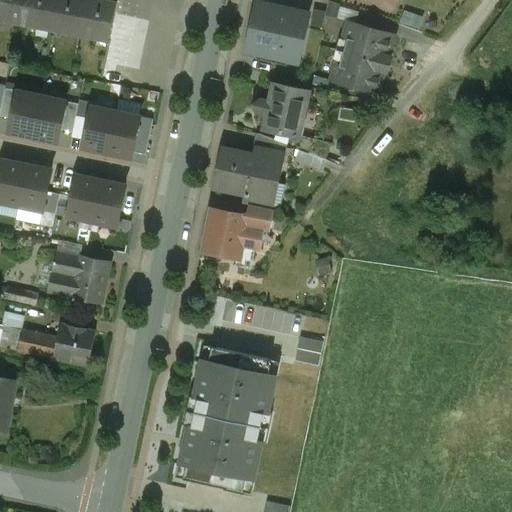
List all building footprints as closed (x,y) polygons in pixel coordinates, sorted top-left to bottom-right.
[(117,3),(102,0),(0,0),(0,19),(108,40),(110,40),(112,30),(117,3)] [(310,15),(258,3),(248,50),(299,62),(310,15)] [(371,29),(348,23),(332,80),(355,86),(379,93),(384,72),(387,73),(390,64),(392,57),(389,56),(395,36),(371,29)] [(265,130),(277,132),(299,137),(300,134),(310,90),(275,82),(271,100),(268,115),(265,130)] [(1,116),(13,119),(18,92),(6,89),(1,116)] [(34,138),(43,97),(18,92),(13,119),(10,133),(34,138)] [(67,102),(43,97),(34,138),(59,143),(62,129),(67,102)] [(268,115),(271,100),(262,98),(252,104),(258,113),(268,115)] [(67,102),(62,129),(72,132),(78,104),(67,102)] [(108,153),(117,112),(93,107),(84,148),(108,153)] [(141,117),(117,112),(108,153),(132,158),(134,152),(141,117)] [(141,117),(134,152),(147,154),(154,120),(141,117)] [(277,132),(275,138),(288,143),(287,146),(302,152),(327,162),(333,143),(300,134),(299,137),(277,132)] [(246,193),(244,203),(255,205),(274,209),(287,146),(288,143),(275,138),(259,133),(254,155),(224,149),(216,186),(246,193)] [(0,202),(20,206),(28,165),(4,160),(3,165),(0,179),(0,202)] [(53,170),(28,165),(20,206),(44,212),(48,192),(53,170)] [(94,222),(102,181),(78,176),(69,217),(94,222)] [(127,186),(102,181),(94,222),(118,227),(127,186)] [(48,192),(44,212),(56,214),(60,195),(48,192)] [(234,201),(232,212),(250,215),(253,216),(255,205),(244,203),(234,201)] [(243,246),(256,249),(261,250),(265,230),(270,231),(275,209),(274,209),(255,205),(253,216),(250,215),(243,246)] [(232,212),(212,208),(204,251),(241,258),(243,246),(250,215),(232,212)] [(256,249),(243,246),(241,258),(253,261),(256,249)] [(110,262),(81,256),(81,257),(57,252),(51,283),(60,285),(58,294),(72,297),(72,298),(102,304),(110,262)] [(38,294),(6,287),(4,298),(36,305),(38,294)] [(96,331),(56,323),(55,327),(61,329),(59,336),(11,325),(6,348),(89,366),(96,331)] [(299,360),(322,362),(324,339),(302,337),(299,360)] [(283,359),(205,340),(190,400),(269,419),(283,359)] [(17,382),(0,378),(0,430),(7,432),(12,407),(14,398),(13,398),(17,382)] [(269,419),(190,400),(176,461),(254,479),(269,419)] [(269,500),(267,511),(292,511),(293,505),(269,500)]
